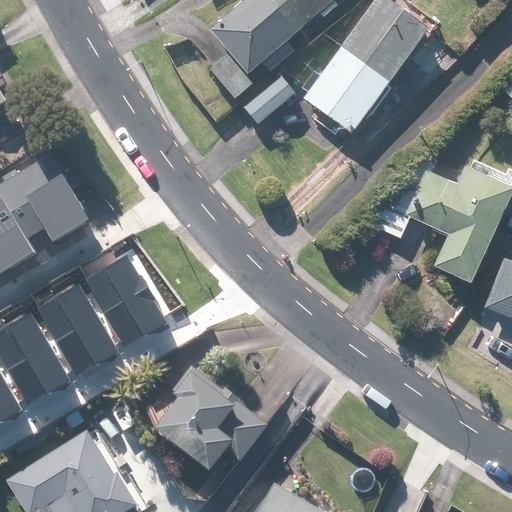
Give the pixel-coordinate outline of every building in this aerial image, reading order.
[(313,18),(318,25),(334,11),(331,8),(339,1),(338,0),(246,0),(188,53),(233,102),(251,86),(245,79),(254,71),(263,81),(288,58),(279,48),(313,18)] [(389,91),(384,88),(396,71),(404,76),(440,27),(402,0),(397,0),(390,10),(376,0),(373,0),(298,103),(346,138),(362,117),(367,120),(389,91)] [(237,108),(253,128),(292,98),(276,78),(237,108)] [(406,147),(370,228),(399,241),(406,224),(442,239),(427,273),(464,289),(511,180),(511,175),(464,155),(449,190),(426,179),(435,160),(406,147)] [(50,156),(0,183),(0,259),(82,214),(50,156)] [(81,279),(122,348),(163,324),(122,255),(81,279)] [(511,324),(511,269),(499,264),(480,311),(511,324)] [(33,310),(74,379),(115,354),(74,285),(33,310)] [(0,329),(0,358),(28,406),(69,381),(28,313),(0,329)] [(0,421),(23,408),(0,370),(0,421)] [(219,391),(217,394),(187,371),(139,433),(212,490),(260,428),(236,409),(238,406),(219,391)] [(144,511),(139,503),(90,416),(0,467),(0,474),(21,511),(144,511)] [(257,511),(315,511),(271,487),(257,511)]
